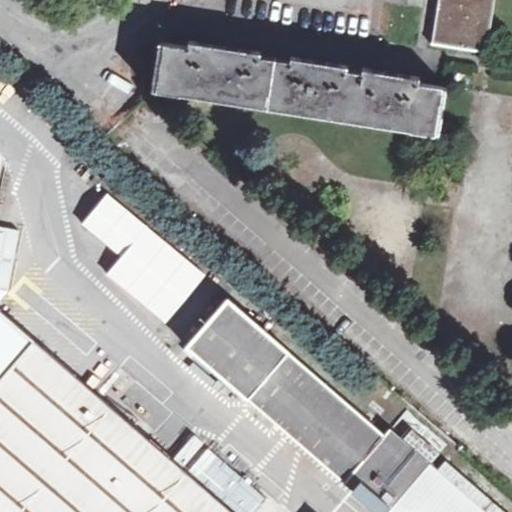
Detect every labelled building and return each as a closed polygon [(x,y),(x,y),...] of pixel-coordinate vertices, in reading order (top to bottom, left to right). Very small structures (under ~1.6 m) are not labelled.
[(491,0),(440,0),(434,42),(434,44),(483,51),(484,50),(491,0)] [(261,51),(188,40),(188,45),(164,41),(156,90),(435,132),(442,86),(419,82),(420,77),(362,67),(362,71),(348,69),(348,66),(291,56),(290,59),(260,55),(261,51)] [(80,225),(120,257),(105,274),(166,325),(207,276),(107,193),(80,225)] [(0,299),(5,300),(16,230),(0,227),(0,299)] [(229,298),(188,345),(249,398),(344,481),(342,482),(377,511),(489,511),(391,426),(385,433),(290,351),(229,298)] [(231,511),(0,311),(0,511),(231,511)] [(408,410),(394,426),(406,437),(412,431),(430,448),(439,438),(427,427),(408,410)]
